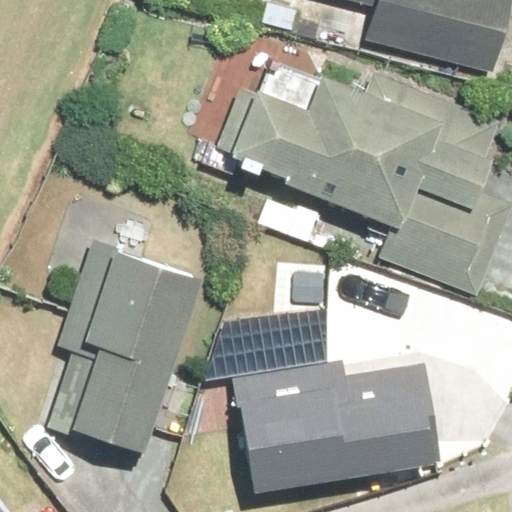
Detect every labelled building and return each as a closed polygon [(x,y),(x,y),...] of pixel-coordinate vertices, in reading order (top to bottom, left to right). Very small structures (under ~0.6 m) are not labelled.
[(366,0),(358,34),(493,68),(510,0),(366,0)] [(252,70),(226,136),(375,195),(358,239),(477,286),(511,197),(511,194),(471,178),(497,112),(367,60),(365,65),(315,45),(298,88),(252,70)] [(134,451),(195,254),(90,222),(52,346),(70,352),(47,425),(134,451)] [(418,344),(233,368),(247,471),(432,447),(418,344)] [(0,511),(18,511),(0,487),(0,511)]
